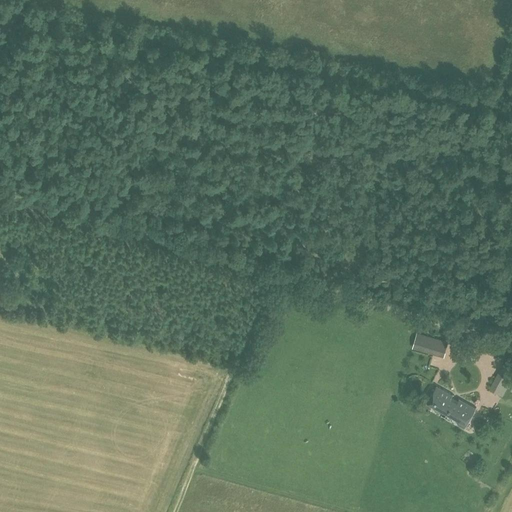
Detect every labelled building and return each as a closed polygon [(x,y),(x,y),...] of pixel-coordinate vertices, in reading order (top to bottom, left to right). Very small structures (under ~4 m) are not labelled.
[(417,332),(413,345),(431,350),(435,337),(417,332)] [(419,374),(427,367),(413,350),(405,356),(419,374)] [(510,383),(498,377),(491,390),(503,396),(510,383)] [(476,406),(436,384),(423,407),(464,429),(476,406)] [(501,438),(505,430),(496,426),(493,434),(501,438)]
